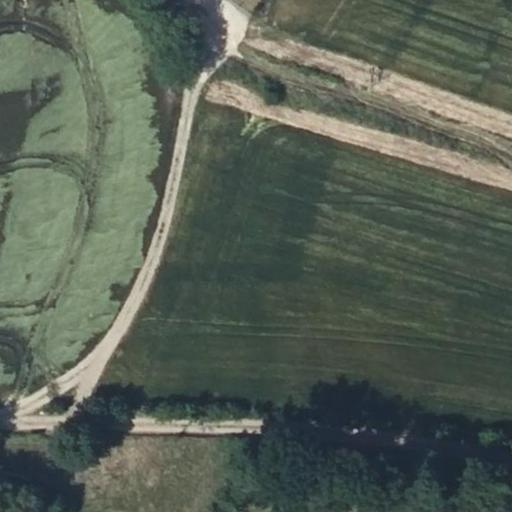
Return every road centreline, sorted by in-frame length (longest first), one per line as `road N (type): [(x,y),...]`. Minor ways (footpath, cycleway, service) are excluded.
road 1 (track): [(511,476),(259,429),(0,424)]
road 2 (track): [(0,418),(106,348),(147,264),(182,159),(205,0)]
